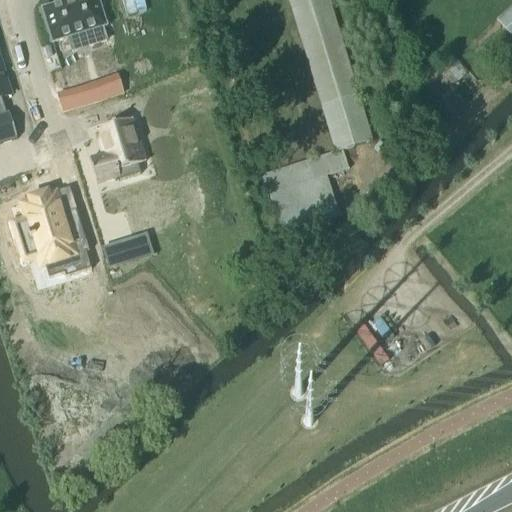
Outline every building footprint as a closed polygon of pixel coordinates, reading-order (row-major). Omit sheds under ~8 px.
[(44,9),(42,10),(42,12),(43,12),(52,42),(52,44),(54,44),(54,43),(68,39),(85,34),(89,47),(106,41),(102,28),(104,28),(106,27),(106,25),(105,26),(97,0),(75,0),(44,10),(44,9)] [(286,0),(322,109),(335,151),(260,175),(279,236),(338,217),(326,177),(348,170),(342,151),(373,141),(327,0),(286,0)] [(511,11),(501,22),(511,34),(511,11)] [(451,56),(441,64),(456,83),(466,75),(451,56)] [(0,64),(0,99),(10,96),(0,64)] [(117,76),(97,82),(103,101),(123,95),(117,76)] [(83,107),(77,88),(57,95),(62,114),(83,107)] [(90,161),(89,161),(96,185),(97,185),(97,184),(114,179),(117,178),(118,182),(140,175),(137,166),(145,163),(141,150),(132,121),(98,131),(99,132),(101,137),(106,156),(101,158),(90,161)] [(18,223),(2,266),(55,254),(18,223)]
